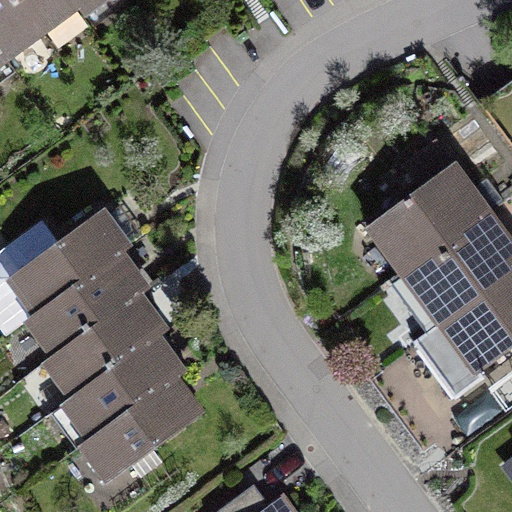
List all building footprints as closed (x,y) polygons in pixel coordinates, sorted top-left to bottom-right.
[(40,30),(17,0),(0,0),(0,50),(4,56),(40,30)] [(75,4),(72,0),(17,0),(40,30),(75,4)] [(100,0),(72,0),(75,4),(82,14),(100,0)] [(403,274),(486,213),(450,164),(367,225),(403,274)] [(26,319),(118,253),(126,247),(100,211),(56,242),(42,222),(0,252),(0,324),(7,334),(26,319)] [(439,322),(511,267),(511,248),(486,213),(403,274),(439,322)] [(145,290),(118,253),(26,319),(53,357),(138,296),(145,290)] [(511,267),(439,322),(411,342),(449,393),(511,346),(511,267)] [(163,331),(138,296),(53,357),(46,362),(72,397),(156,337),(163,331)] [(182,372),(156,337),(72,397),(63,403),(89,439),(173,378),(182,372)] [(200,415),(173,378),(89,439),(81,445),(108,481),(200,415)]
